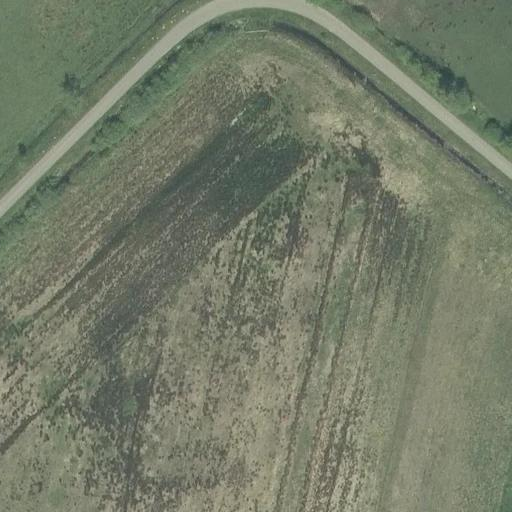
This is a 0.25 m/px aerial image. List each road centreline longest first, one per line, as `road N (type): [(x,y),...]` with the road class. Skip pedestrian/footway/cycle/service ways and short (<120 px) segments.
road 1 (unclassified): [(253,0),(201,15),(0,209)]
road 2 (unclassified): [(511,172),(338,27),(295,2),(266,0)]
